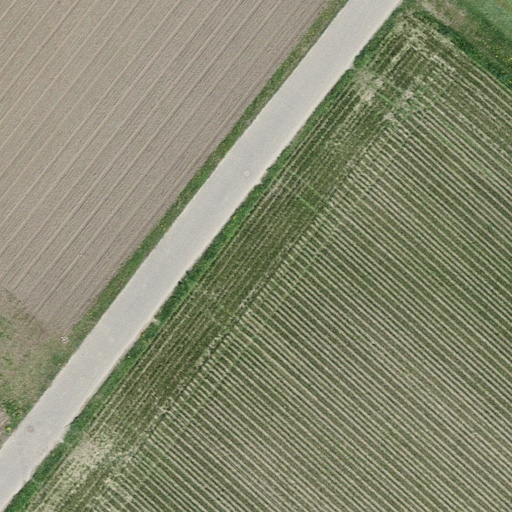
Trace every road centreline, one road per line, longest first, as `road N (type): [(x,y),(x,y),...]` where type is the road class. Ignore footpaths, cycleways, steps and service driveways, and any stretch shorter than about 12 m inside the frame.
road 1 (residential): [(0,482),(381,0)]
road 2 (track): [(411,0),(511,74)]
